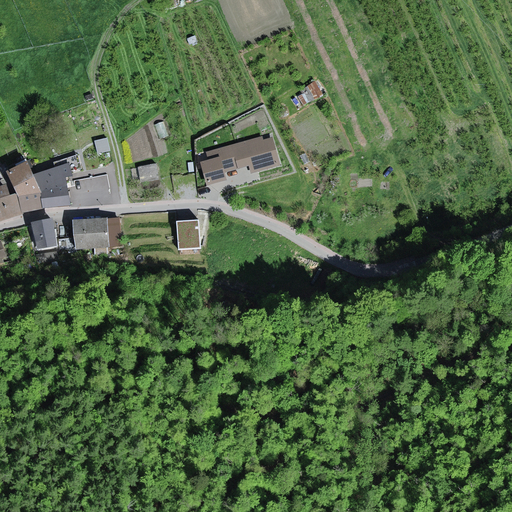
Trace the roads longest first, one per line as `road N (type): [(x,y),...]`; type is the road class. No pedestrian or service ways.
road 1 (unclassified): [(0,227),(74,213),(210,206),(373,270),(511,228)]
road 2 (track): [(166,207),(165,179),(185,150),(311,74),(279,0)]
road 3 (track): [(123,210),(96,82),(109,33),(137,0)]
